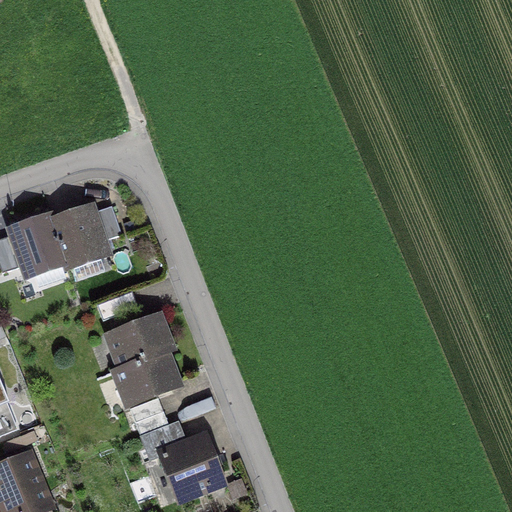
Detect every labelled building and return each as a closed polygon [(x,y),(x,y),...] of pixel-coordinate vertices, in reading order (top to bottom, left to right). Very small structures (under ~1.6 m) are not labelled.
[(53,226),(65,261),(68,266),(102,254),(87,213),(53,226)] [(65,261),(53,226),(51,222),(14,235),(28,274),(65,261)] [(131,293),(96,305),(102,320),(136,307),(131,293)] [(116,373),(168,355),(174,353),(163,319),(105,339),(116,373)] [(168,355),(116,373),(111,375),(123,411),(129,409),(158,399),(181,391),(168,355)] [(0,381),(0,414),(11,410),(0,381)] [(129,409),(134,424),(163,414),(158,399),(129,409)] [(168,427),(163,414),(134,424),(140,438),(168,427)] [(140,438),(149,461),(164,455),(184,505),(225,489),(204,437),(185,445),(177,423),(168,427),(140,438)] [(51,511),(28,454),(0,465),(0,500),(4,511),(51,511)]
